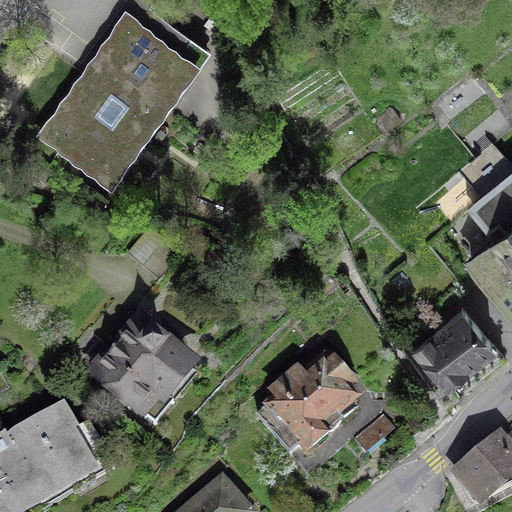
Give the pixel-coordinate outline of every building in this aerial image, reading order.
[(210,50),(157,12),(145,29),(141,22),(99,82),(83,71),(77,84),(69,92),(65,101),(64,102),(55,111),(51,121),(40,133),(49,137),(56,145),(63,148),(69,154),(77,157),(80,163),(90,166),(94,173),(103,175),(110,183),(117,169),(126,161),(130,151),(132,149),(138,143),(143,145),(210,50)] [(392,108),(375,118),(383,132),(400,120),(392,108)] [(511,165),(467,205),(494,236),(471,256),(511,303),(511,165)] [(161,238),(140,261),(159,277),(179,254),(161,238)] [(502,356),(461,308),(417,347),(457,394),(502,356)] [(164,394),(188,366),(138,323),(120,345),(119,344),(107,358),(109,360),(106,363),(98,356),(90,366),(98,372),(96,375),(155,425),(174,402),(164,394)] [(301,445),(305,451),(340,421),(335,415),(355,399),(349,391),(354,387),(328,357),(309,372),(304,366),(271,394),(277,401),(257,417),(290,455),(301,445)] [(0,391),(9,387),(7,384),(12,381),(7,373),(2,376),(0,372),(0,391)] [(78,429),(63,403),(6,435),(0,424),(0,511),(21,511),(105,466),(82,426),(78,429)] [(354,439),(365,452),(394,428),(383,415),(354,439)] [(511,428),(510,426),(495,438),(499,442),(462,473),(482,497),(511,472),(511,428)] [(246,510),(221,482),(184,511),(267,511),(264,508),(258,501),(246,510)] [(264,508),(267,511),(287,511),(275,498),(264,508)]
